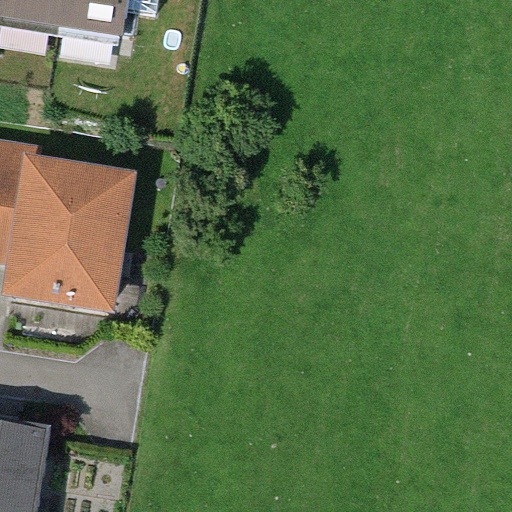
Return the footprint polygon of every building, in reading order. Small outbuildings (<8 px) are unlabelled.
[(65,0),(0,0),(0,35),(59,44),(65,0)] [(131,0),(65,0),(59,44),(123,54),(131,0)] [(45,153),(0,145),(0,273),(26,277),(45,153)] [(116,334),(138,185),(47,172),(25,321),(116,334)] [(44,511),(57,439),(0,429),(0,511),(44,511)]
